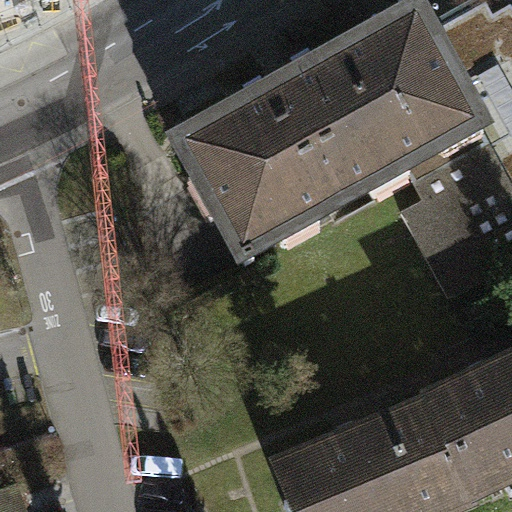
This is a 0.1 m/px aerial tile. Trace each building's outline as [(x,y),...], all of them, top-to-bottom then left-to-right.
[(475,15),(487,9),(482,0),(436,0),(420,9),(421,11),(439,41),(432,45),(437,52),(481,27),(475,15)] [(511,187),(511,12),(511,11),(494,20),(487,9),(475,15),(481,27),(437,52),(432,45),(439,41),(421,11),(378,38),(379,42),(304,83),(302,80),(273,96),(274,99),(181,150),(246,268),(255,263),(252,258),(283,241),(280,236),(312,218),(314,223),(373,191),(370,186),(402,169),(404,173),(407,171),(442,153),(438,147),(478,126),(505,175),(511,187)] [(442,153),(407,171),(424,202),(402,214),(450,300),(511,271),(511,213),(494,179),(505,175),(478,126),(438,147),(442,153)] [(292,511),(493,511),(511,503),(511,365),(497,372),(363,430),(273,467),(292,511)] [(25,511),(20,498),(0,505),(0,511),(25,511)]
